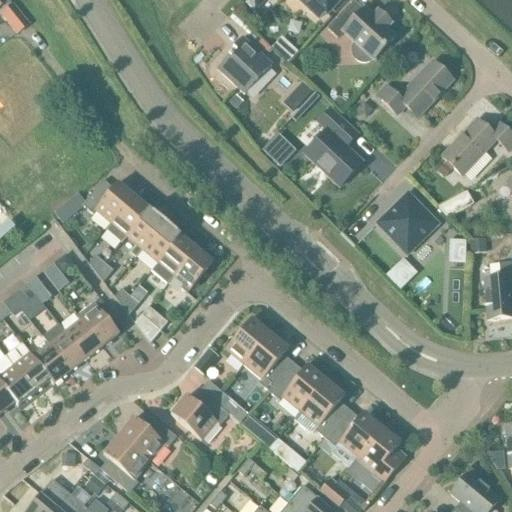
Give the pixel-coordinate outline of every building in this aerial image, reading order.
[(245,0),(243,3),(254,14),(267,0),(245,0)] [(295,0),(311,15),(318,7),(325,15),(327,16),(341,0),(295,0)] [(346,11),(327,31),(337,41),(343,34),(354,44),(351,49),(351,55),(353,60),(357,64),(363,66),(369,65),(374,62),(394,40),(387,32),(371,18),(363,11),(354,2),(346,11)] [(17,35),(29,26),(13,7),(2,16),(17,35)] [(244,96),(258,82),(272,67),(242,39),(233,49),(237,53),(232,59),(230,57),(217,71),(244,96)] [(284,47),(280,52),(280,58),(285,61),(290,61),(294,57),(294,51),(289,47),(284,47)] [(376,98),(382,104),(397,117),(405,109),(418,121),(453,83),(432,64),(398,100),(386,89),(376,98)] [(302,84),(293,94),(303,103),(312,93),(302,84)] [(236,97),(229,105),(236,112),(243,104),(236,97)] [(336,99),(333,104),(340,110),(346,104),(341,100),(336,99)] [(363,104),(355,113),(364,121),(372,112),(363,104)] [(304,157),(339,190),(362,165),(341,145),(352,132),(330,111),(318,125),(326,133),(304,157)] [(442,159),(456,173),(462,178),(496,142),(509,154),(511,150),(511,139),(497,125),(489,134),(476,122),(442,159)] [(278,136),(262,153),(280,170),(296,153),(278,136)] [(444,166),(437,174),(444,180),(451,173),(444,166)] [(82,208),(93,217),(96,213),(110,226),(133,199),(117,185),(113,191),(103,182),(82,208)] [(490,183),(479,189),(485,199),(496,193),(490,183)] [(438,210),(448,221),(474,207),(467,194),(438,210)] [(394,209),(376,226),(398,248),(407,240),(416,249),(438,227),(428,217),(408,195),(394,209)] [(149,212),(133,199),(110,226),(106,231),(112,235),(116,230),(126,239),(149,212)] [(63,226),(73,218),(65,208),(55,216),(63,226)] [(126,239),(137,248),(133,253),(137,256),(141,251),(142,252),(165,225),(149,212),(126,239)] [(165,225),(142,252),(158,266),(181,239),(165,225)] [(197,252),(181,239),(158,266),(174,279),(197,252)] [(485,240),(469,242),(470,255),(487,253),(485,240)] [(449,242),(449,266),(465,266),(466,243),(449,242)] [(83,259),(90,267),(96,275),(105,266),(96,258),(89,252),(83,259)] [(184,288),(181,291),(187,296),(212,265),(197,252),(174,279),(184,288)] [(65,257),(54,265),(64,277),(75,268),(65,257)] [(511,264),(499,266),(500,280),(483,282),(487,322),(511,320),(511,264)] [(69,286),(53,266),(43,274),(59,294),(69,286)] [(114,273),(105,266),(96,275),(103,284),(114,273)] [(52,299),(36,279),(27,286),(42,306),(52,299)] [(34,313),(42,306),(27,286),(18,293),(34,313)] [(115,300),(122,309),(130,299),(122,292),(115,300)] [(130,299),(122,309),(129,318),(138,306),(130,299)] [(12,315),(4,305),(0,307),(0,318),(3,322),(12,315)] [(94,305),(78,318),(102,349),(119,336),(94,305)] [(134,326),(144,338),(150,346),(161,333),(141,317),(134,326)] [(86,362),(102,349),(78,318),(77,318),(80,322),(64,334),(86,362)] [(231,357),(244,367),(270,337),(251,321),(221,357),(227,362),(231,357)] [(58,326),(42,339),(45,343),(70,375),(86,362),(64,334),(58,326)] [(270,337),(244,367),(261,382),(258,386),(269,394),(293,365),(284,357),(288,352),(270,337)] [(53,388),(70,375),(45,343),(40,348),(43,351),(31,360),(50,384),(53,388)] [(21,346),(5,359),(12,369),(34,396),(50,384),(31,360),(28,356),(21,346)] [(5,359),(0,362),(0,385),(18,409),(34,396),(12,369),(5,359)] [(200,361),(193,370),(203,378),(210,370),(200,361)] [(303,373),(293,365),(269,394),(279,403),(282,400),(300,414),(326,384),(307,368),(303,373)] [(208,383),(200,393),(219,409),(227,399),(208,383)] [(326,384),(300,414),(293,423),(308,436),(311,435),(314,432),(325,442),(349,412),(340,404),(344,399),(326,384)] [(18,409),(0,385),(0,416),(15,405),(18,409)] [(171,417),(186,430),(201,443),(216,425),(220,428),(229,417),(219,409),(200,393),(192,403),(186,398),(171,417)] [(243,409),(234,418),(240,423),(248,413),(243,409)] [(359,421),(349,412),(325,442),(330,446),(327,449),(333,454),(338,447),(356,461),(382,431),(363,415),(359,421)] [(119,439),(149,465),(164,447),(167,450),(177,439),(147,415),(139,425),(134,420),(119,439)] [(250,417),(241,428),(269,451),(277,441),(278,440),(250,417)] [(382,431),(356,461),(374,476),(373,477),(383,486),(406,459),(396,451),(400,446),(382,431)] [(100,471),(129,496),(138,485),(135,482),(149,465),(119,439),(103,457),(108,462),(100,471)] [(292,456),(292,468),(304,467),(304,456),(292,456)] [(502,457),(491,458),(497,470),(503,470),(502,457)] [(93,467),(87,461),(82,467),(88,473),(93,467)] [(250,472),(255,466),(248,461),(243,467),(250,472)] [(96,498),(106,487),(111,482),(93,467),(88,473),(95,478),(86,488),(96,498)] [(250,472),(243,467),(238,473),(244,479),(250,472)] [(290,472),(285,478),(293,485),(298,478),(290,472)] [(209,476),(205,482),(214,487),(217,481),(209,476)] [(463,507),(459,511),(490,511),(499,502),(467,476),(450,497),(463,507)] [(26,511),(55,511),(69,496),(52,482),(26,511)] [(327,484),(319,493),(339,510),(341,511),(361,511),(368,505),(353,493),(339,482),(333,489),(327,484)] [(331,511),(321,504),(302,488),(288,505),(296,511),(331,511)] [(227,499),(221,494),(215,500),(221,505),(227,499)] [(122,500),(116,495),(111,502),(117,507),(122,500)] [(55,511),(83,511),(85,510),(69,496),(55,511)] [(122,500),(117,507),(124,511),(129,505),(122,500)] [(221,505),(215,500),(210,507),(216,511),(221,505)]
